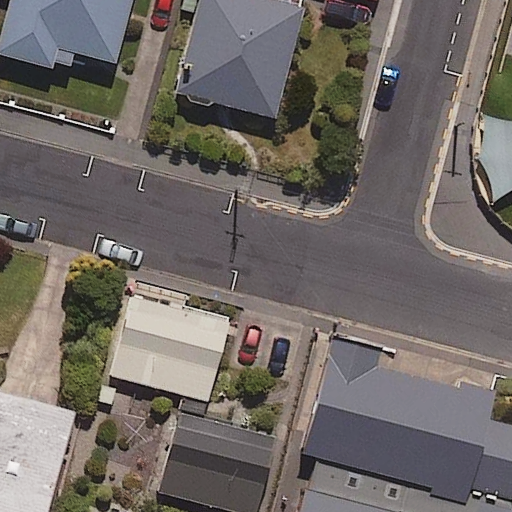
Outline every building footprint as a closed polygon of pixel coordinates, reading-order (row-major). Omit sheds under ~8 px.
[(98,53),(112,0),(0,0),(0,49),(58,66),(64,44),(98,53)] [(286,3),(273,0),(180,0),(157,90),(256,116),(286,3)] [(511,53),(491,132),(511,137),(511,53)] [(228,321),(131,296),(111,376),(208,401),(228,321)] [(341,321),(306,448),(476,494),(506,385),(403,357),(407,339),(341,321)] [(0,511),(46,511),(72,417),(0,397),(0,511)] [(476,494),(306,448),(288,511),(511,511),(511,414),(505,412),(483,495),(476,494)] [(256,511),(276,442),(180,416),(159,492),(231,511),(256,511)]
